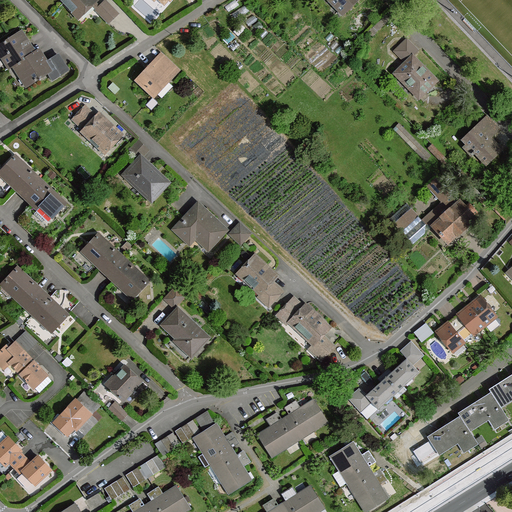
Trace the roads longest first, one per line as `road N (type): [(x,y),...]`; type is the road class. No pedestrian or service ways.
road 1 (residential): [(511,226),(387,347),(332,374),(189,399),(26,511)]
road 2 (residential): [(216,0),(0,139)]
